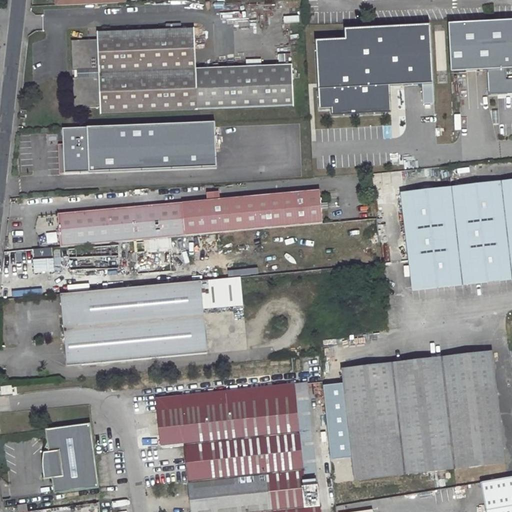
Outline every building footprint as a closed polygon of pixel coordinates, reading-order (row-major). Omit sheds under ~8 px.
[(511,21),(448,25),(451,74),(488,72),(495,71),(496,96),(508,95),(509,91),(511,91),(511,21)] [(156,32),(97,34),(98,42),(71,43),(72,73),(74,72),(78,72),(78,80),(75,80),(73,80),(74,110),(100,109),(100,116),(294,108),(292,66),(196,70),(194,30),(181,31),(181,25),(156,27),(156,32)] [(433,85),(429,26),(344,31),(345,40),(315,42),(319,111),(331,110),(331,117),(386,114),(386,102),(390,102),(390,87),(422,86),(433,85)] [(488,72),(489,96),(496,96),(495,71),(488,72)] [(423,105),(434,105),(433,85),(422,86),(423,105)] [(217,169),(214,124),(69,129),(70,145),(70,151),(63,155),(64,175),(217,169)] [(511,181),(401,194),(412,291),(511,279),(511,181)] [(110,243),(304,226),(313,225),(323,224),(320,191),(310,192),(311,195),(301,196),(301,192),(58,214),(61,247),(74,246),(110,243)] [(110,243),(74,246),(76,270),(111,268),(110,243)] [(168,250),(135,253),(137,275),(170,272),(168,250)] [(207,354),(203,308),(243,305),(240,278),(60,295),(67,366),(207,354)] [(456,470),(505,464),(492,352),(443,358),(456,470)] [(443,358),(342,369),(356,483),(456,470),(443,358)] [(319,511),(306,384),(156,400),(161,449),(185,446),(191,511),(319,511)] [(12,385),(0,386),(0,387),(1,395),(12,394),(12,385)] [(49,452),(43,453),(42,462),(42,470),(44,479),(52,478),(54,494),(99,488),(90,424),(46,429),(49,452)] [(511,511),(511,475),(483,481),(488,511),(511,511)]
